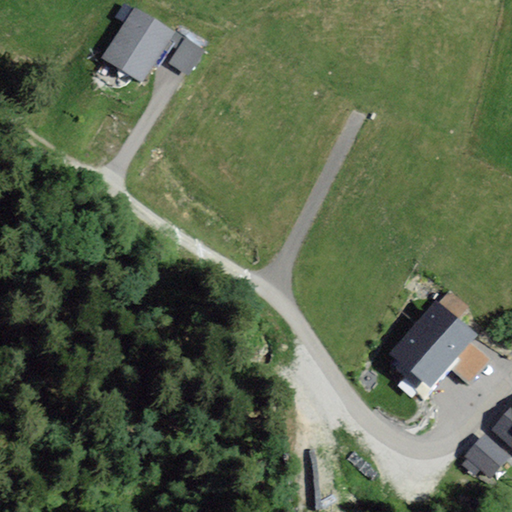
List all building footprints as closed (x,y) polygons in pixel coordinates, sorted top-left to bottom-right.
[(100,61),(140,86),(171,35),(132,11),(100,61)] [(193,79),(209,52),(187,39),(171,65),(193,79)] [(430,403),(459,371),(471,383),(493,360),(438,309),(387,363),(430,403)] [(511,404),(490,433),(511,450),(511,404)] [(463,461),(485,482),(506,460),(484,439),(463,461)]
